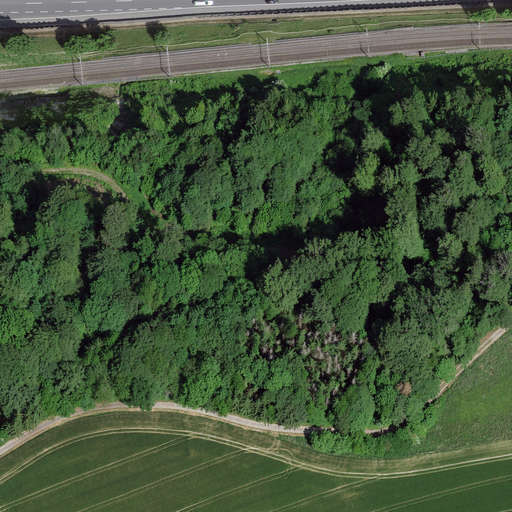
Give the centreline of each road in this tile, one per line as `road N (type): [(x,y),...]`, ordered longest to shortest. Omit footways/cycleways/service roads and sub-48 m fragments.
road 1 (track): [(0,427),(81,353),(293,268),(297,256),(280,248),(194,246),(155,230),(119,186),(89,167),(0,163)]
road 2 (track): [(0,451),(60,417),(103,405),(197,409),(268,428),(381,433),(416,417),(511,322)]
road 3 (motorway): [(0,3),(121,0)]
